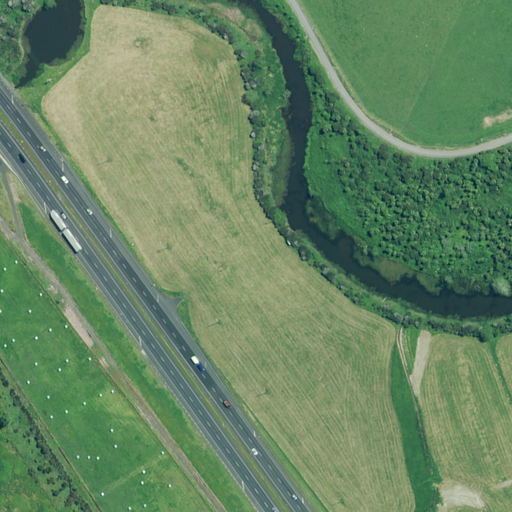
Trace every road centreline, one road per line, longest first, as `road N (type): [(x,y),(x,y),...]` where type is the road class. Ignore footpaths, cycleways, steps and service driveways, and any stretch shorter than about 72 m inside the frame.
road 1 (motorway): [(0,99),(300,511)]
road 2 (motorway): [(271,511),(0,135)]
road 3 (unclassified): [(511,140),(442,156),(389,140),(341,90),(291,0)]
